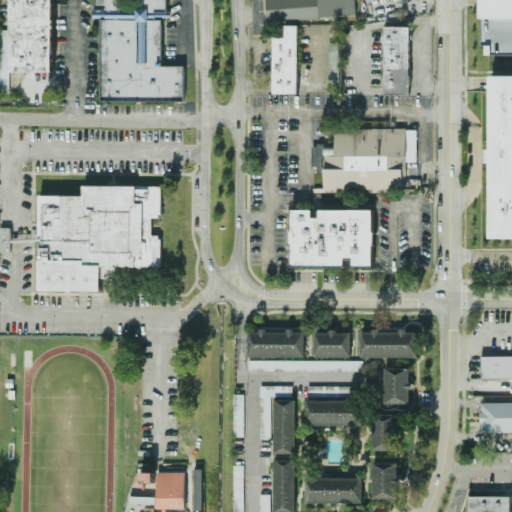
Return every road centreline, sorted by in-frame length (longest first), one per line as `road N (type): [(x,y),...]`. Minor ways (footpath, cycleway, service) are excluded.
road 1 (tertiary): [(427,511),(451,436),(447,0)]
road 2 (tertiary): [(204,0),(204,239),(220,283)]
road 3 (tertiary): [(237,269),(238,0)]
road 4 (tertiary): [(511,299),(279,298)]
